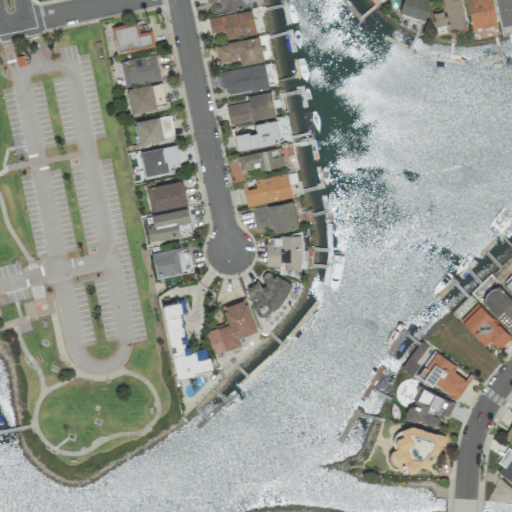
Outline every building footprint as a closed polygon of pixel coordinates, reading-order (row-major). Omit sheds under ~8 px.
[(244,6),(243,0),(206,0),(207,3),(211,3),(213,12),(244,6)] [(422,21),(428,0),(402,0),(399,13),(422,21)] [(465,26),(460,0),(441,0),(444,10),(433,12),(435,26),(447,24),(448,29),(465,26)] [(465,0),(472,30),(496,25),(491,0),(465,0)] [(511,0),(495,0),(499,25),(511,22),(511,0)] [(256,33),(251,9),(208,18),(211,33),(223,31),(225,39),(256,33)] [(154,46),(150,23),(138,25),(137,21),(111,26),(116,53),(154,46)] [(240,64),(263,61),(259,37),(214,44),(217,61),(239,58),(240,64)] [(161,77),(155,52),(119,61),(125,85),(161,77)] [(225,95),(268,86),(264,63),(221,72),(225,95)] [(166,107),(162,82),(126,88),(130,113),(166,107)] [(275,115),(270,90),(246,95),(247,101),(226,106),(230,124),(275,115)] [(138,145),(164,141),(163,137),(174,135),(170,115),(134,121),(138,145)] [(234,135),(237,150),(279,142),(274,119),(254,123),(255,131),(234,135)] [(143,175),(168,173),(168,166),(178,165),(177,146),(141,149),(143,175)] [(259,167),(259,169),(283,166),(281,148),(238,154),(240,169),(259,167)] [(246,205),(292,198),(288,173),(254,178),(255,187),(244,189),(246,205)] [(187,204),(182,179),(146,187),(150,211),(187,204)] [(298,227),(292,200),(251,208),(255,229),(272,225),(273,232),(298,227)] [(151,213),(152,221),(146,222),(148,240),(191,236),(187,209),(151,213)] [(266,266),(279,266),(279,274),(300,275),(300,236),(267,235),(266,266)] [(152,251),(155,277),(181,274),(177,248),(152,251)] [(253,280),(242,300),(272,316),(289,282),(267,271),(261,284),(253,280)] [(507,326),(511,321),(511,299),(496,284),(480,300),(507,326)] [(256,331),(245,298),(221,305),(227,324),(206,331),(214,354),(241,345),(238,337),(256,331)] [(176,376),(211,369),(206,346),(189,350),(187,342),(186,342),(177,300),(161,304),(176,376)] [(459,319),(484,346),(490,340),(499,349),(511,337),(477,302),(459,319)] [(457,366),(434,350),(417,374),(456,400),(469,381),(454,371),(457,366)] [(455,402),(419,386),(406,416),(433,428),(439,413),(448,418),(455,402)] [(511,444),(511,423),(502,438),(511,444)] [(444,435),(404,424),(400,437),(397,436),(389,462),(399,464),(399,463),(418,468),(418,466),(434,471),(444,435)] [(511,449),(509,448),(494,470),(511,481),(511,449)]
